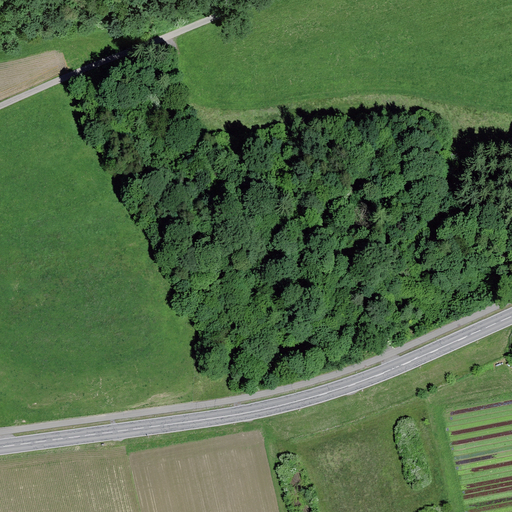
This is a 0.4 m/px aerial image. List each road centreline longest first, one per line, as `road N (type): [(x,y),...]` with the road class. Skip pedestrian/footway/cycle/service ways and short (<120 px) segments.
road 1 (primary): [(511,317),(291,404),(0,447)]
road 2 (track): [(259,0),(0,106)]
